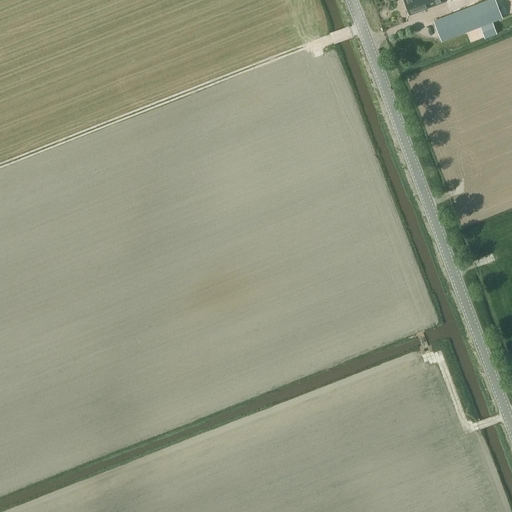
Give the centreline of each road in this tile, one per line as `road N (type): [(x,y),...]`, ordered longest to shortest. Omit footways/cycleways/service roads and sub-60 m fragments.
road 1 (tertiary): [(511,425),(352,0)]
road 2 (track): [(0,165),(362,27)]
